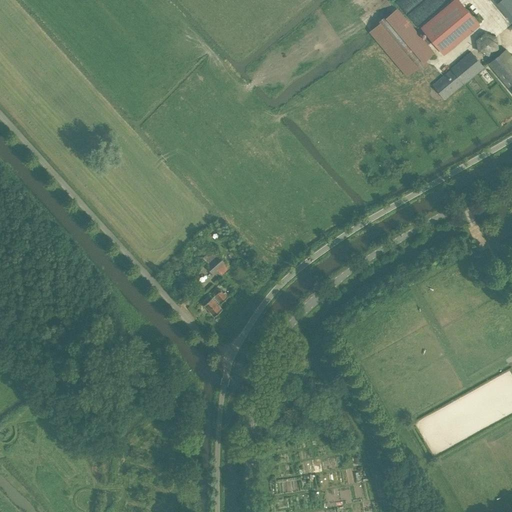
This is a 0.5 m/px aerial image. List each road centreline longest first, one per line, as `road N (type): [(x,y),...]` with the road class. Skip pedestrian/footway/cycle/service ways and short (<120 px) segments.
road 1 (unclassified): [(248,511),(255,392),(296,316),(349,272),(511,177)]
road 2 (unclassified): [(228,356),(257,312),(312,256),(511,137)]
road 3 (unclassified): [(228,356),(0,113)]
road 4 (unclassified): [(218,511),(216,438),(228,356)]
